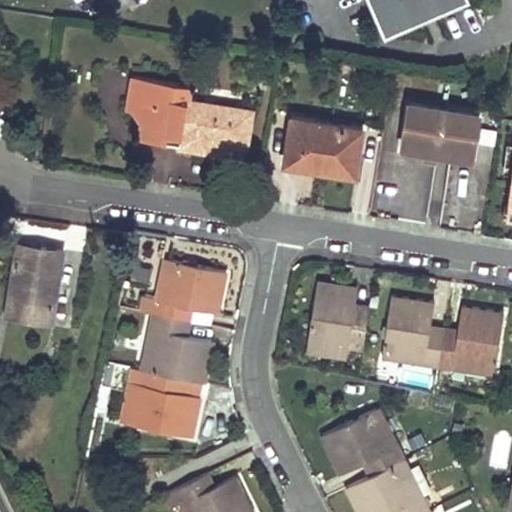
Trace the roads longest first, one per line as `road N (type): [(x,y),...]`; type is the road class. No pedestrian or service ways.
road 1 (residential): [(310,511),(257,400),(253,366),(280,226)]
road 2 (residential): [(0,182),(280,226)]
road 3 (residential): [(280,226),(511,263)]
